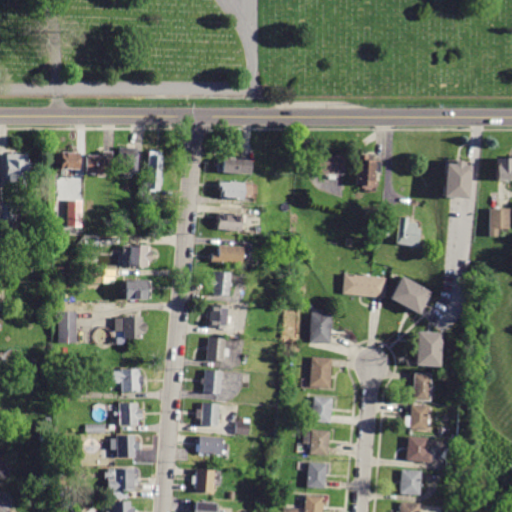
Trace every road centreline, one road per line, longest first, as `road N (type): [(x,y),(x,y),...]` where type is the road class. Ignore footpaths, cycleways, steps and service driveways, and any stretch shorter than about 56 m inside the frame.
road 1 (tertiary): [(511,118),(0,116)]
road 2 (residential): [(161,511),(193,117)]
road 3 (residential): [(361,511),(375,365)]
